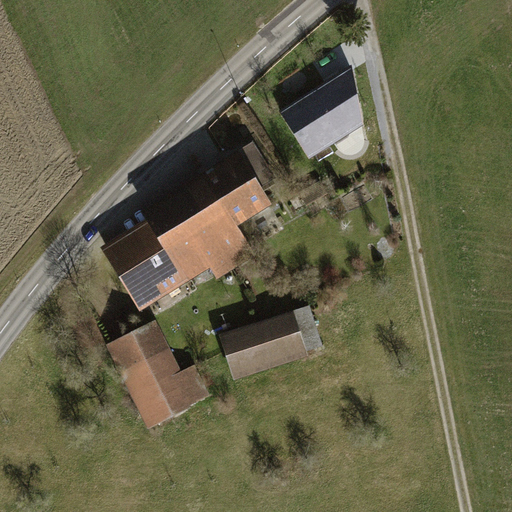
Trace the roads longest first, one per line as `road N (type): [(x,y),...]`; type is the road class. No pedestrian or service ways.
road 1 (track): [(359,0),(463,511)]
road 2 (tertiary): [(321,0),(143,169),(0,340)]
